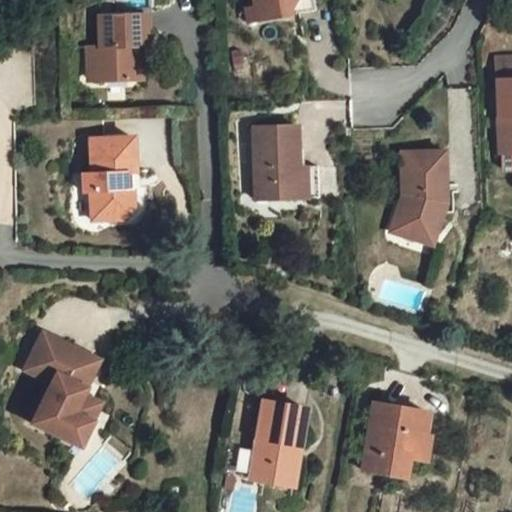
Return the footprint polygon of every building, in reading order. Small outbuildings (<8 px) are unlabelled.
[(141,62),(139,28),(148,27),(155,27),(152,0),(104,0),(105,28),(100,29),(102,64),(141,62)] [(258,0),(259,8),(269,7),(267,0),(258,0)] [(150,62),(148,27),(139,28),(141,62),(150,62)] [(310,113),(266,115),(267,188),(332,186),(330,154),(311,154),(310,113)] [(132,175),(132,157),(140,157),(143,156),(141,122),(95,123),(95,158),(88,158),(88,177),(96,177),(97,207),(133,205),(142,196),(141,175),(132,175)] [(450,200),(449,187),(458,187),(456,139),(413,142),(415,199),(411,214),(447,226),(455,201),(450,200)] [(141,175),(140,157),(132,157),(132,175),(141,175)] [(458,190),(458,187),(449,187),(450,200),(455,201),(458,190)] [(89,378),(106,341),(50,317),(33,354),(59,366),(41,407),(89,429),(101,402),(82,394),(89,378)] [(101,402),(108,386),(89,378),(82,394),(101,402)] [(298,473),(302,434),(313,436),(319,396),(275,387),(264,466),(298,473)] [(446,400),(391,389),(376,468),(421,476),(426,445),(430,421),(442,423),(446,400)] [(443,449),(447,424),(442,423),(430,421),(426,445),(443,449)] [(308,475),(313,436),(302,434),(298,473),(308,475)]
